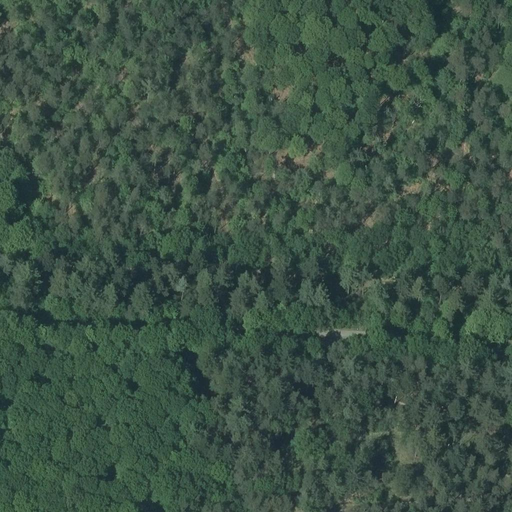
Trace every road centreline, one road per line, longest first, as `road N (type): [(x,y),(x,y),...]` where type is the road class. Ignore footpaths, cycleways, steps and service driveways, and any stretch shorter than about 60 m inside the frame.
road 1 (primary): [(511,344),(0,323)]
road 2 (track): [(511,202),(494,97),(510,0)]
road 3 (track): [(0,218),(62,326)]
